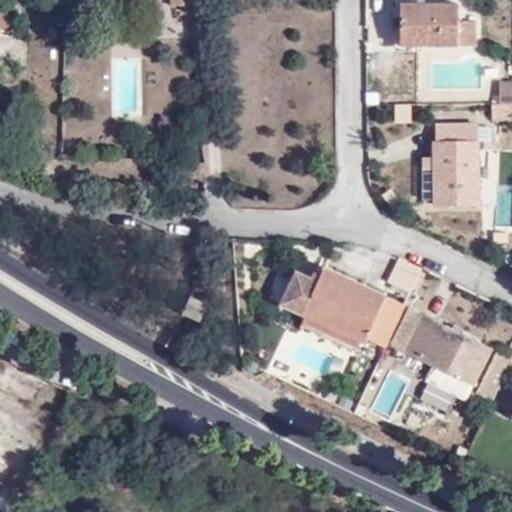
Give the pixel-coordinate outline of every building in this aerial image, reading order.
[(470,48),(470,24),(453,23),(453,4),(395,4),(395,46),(470,48)] [(511,83),(495,83),(495,105),(510,104),(511,104),(511,83)] [(495,105),(483,105),(483,122),(509,122),(510,104),(495,105)] [(472,143),(472,127),(433,126),(432,142),(426,143),(427,167),(412,168),(412,202),(428,203),(428,205),(471,205),(472,143)] [(490,127),(472,127),(472,143),(490,143),(490,127)] [(417,271),(396,261),(384,285),(406,296),(417,271)] [(382,293),(324,264),(318,278),(296,269),(279,307),(359,344),(382,293)] [(201,305),(188,298),(177,315),(192,323),(201,305)] [(414,328),(402,356),(430,368),(424,385),(465,404),(490,350),(419,315),(414,328)] [(388,349),(402,356),(414,328),(401,322),(388,349)] [(491,399),(510,360),(494,353),(476,392),(491,399)] [(0,509),(3,511),(9,511),(21,495),(9,487),(0,481),(0,509)]
